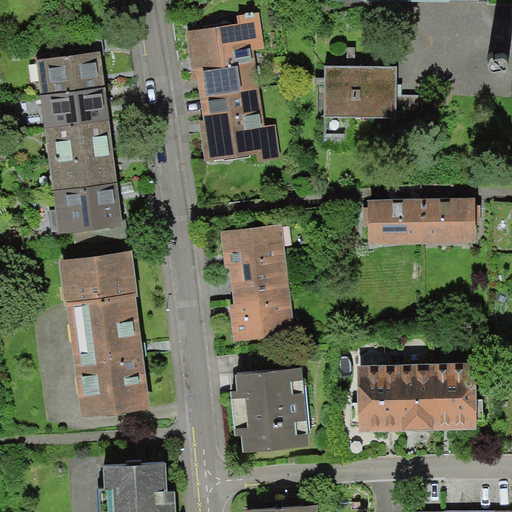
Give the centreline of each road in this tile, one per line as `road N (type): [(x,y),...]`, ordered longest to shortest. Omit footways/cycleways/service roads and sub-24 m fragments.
road 1 (residential): [(148,0),(189,279),(208,482)]
road 2 (residential): [(208,482),(390,466),(511,467)]
